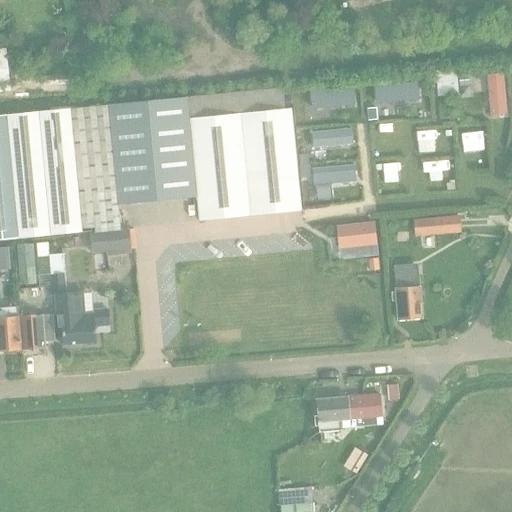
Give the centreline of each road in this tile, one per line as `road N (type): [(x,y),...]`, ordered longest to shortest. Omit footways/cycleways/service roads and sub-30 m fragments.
road 1 (residential): [(0,392),(448,353)]
road 2 (residential): [(347,511),(448,353)]
